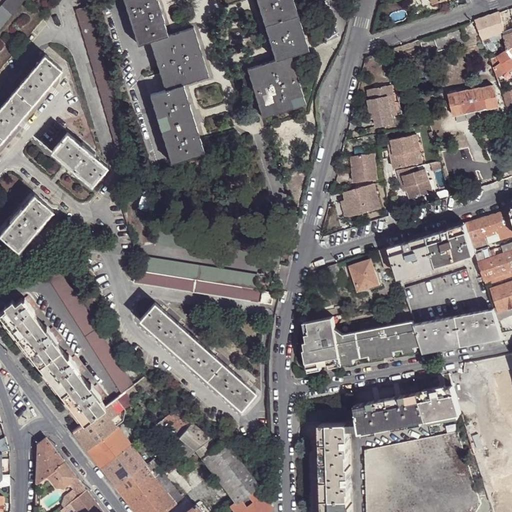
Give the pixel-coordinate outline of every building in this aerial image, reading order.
[(0,29),(24,0),(6,0),(0,7),(0,29)] [(124,0),(138,42),(150,39),(168,33),(157,0),(124,0)] [(256,0),(264,24),(298,13),(293,0),(256,0)] [(88,7),(76,11),(117,148),(129,144),(88,7)] [(476,20),(483,38),(486,37),(504,30),(500,15),(500,12),(476,20)] [(264,24),(275,60),(291,55),(309,49),(298,13),(264,24)] [(150,39),(165,88),(183,82),(209,74),(194,25),(168,33),(150,39)] [(504,30),(486,37),(488,42),(492,41),(505,35),(504,32),(504,30)] [(485,44),(488,53),(491,51),(491,52),(495,51),(492,41),(488,42),(485,43),(485,44)] [(497,76),(511,66),(511,54),(508,49),(497,56),(494,57),(493,57),(492,55),(489,56),(493,65),(497,76)] [(291,55),(275,60),(247,68),(263,118),(306,105),(291,55)] [(45,56),(16,90),(33,105),(39,98),(38,97),(44,90),(44,91),(50,84),(49,83),(55,76),(57,77),(62,70),(45,56)] [(183,82),(165,88),(150,93),(171,162),(205,151),(183,82)] [(390,93),(395,92),(392,82),(369,87),(371,97),(370,97),(371,102),(374,101),(374,105),(372,106),(374,116),(377,116),(379,127),(396,123),(395,115),(390,93)] [(493,85),(492,85),(449,92),(454,116),(500,106),(496,89),(493,85)] [(511,88),(503,91),(507,106),(508,106),(509,107),(511,106),(511,88)] [(16,90),(0,109),(0,135),(4,139),(10,132),(9,131),(15,124),(16,125),(21,119),(20,117),(26,110),(27,111),(33,105),(16,90)] [(400,114),(395,92),(390,93),(395,115),(400,114)] [(68,134),(52,152),(72,169),(73,168),(80,175),(79,176),(92,186),(108,167),(68,134)] [(415,143),(419,142),(417,134),(389,140),(391,149),(391,150),(394,149),(395,155),(392,156),(393,158),(395,167),(418,162),(415,143)] [(423,161),(419,142),(415,143),(418,162),(423,161)] [(391,150),(391,149),(385,150),(386,159),(393,158),(392,156),(391,150)] [(356,166),(353,167),(355,181),(378,179),(375,152),(354,155),(356,166)] [(440,161),(431,163),(433,170),(443,169),(440,161)] [(424,164),(397,169),(400,177),(403,176),(407,190),(410,198),(433,191),(424,164)] [(348,203),(343,204),(346,216),(382,207),(376,183),(344,190),(346,198),(348,203)] [(148,187),(142,194),(151,198),(148,189),(148,187)] [(151,198),(142,194),(137,207),(158,217),(159,215),(154,199),(151,198)] [(0,235),(19,251),(37,231),(36,230),(42,222),(43,223),(54,210),(35,195),(0,235)] [(467,223),(472,240),(486,236),(488,236),(499,232),(511,227),(511,221),(508,209),(467,223)] [(396,265),(400,277),(476,253),(472,240),(467,223),(390,247),(396,265)] [(156,230),(154,244),(277,263),(279,249),(156,230)] [(502,238),(499,232),(488,236),(490,243),(502,238)] [(472,240),(476,253),(485,279),(503,273),(511,270),(511,241),(501,246),(503,253),(499,255),(496,247),(479,252),(478,248),(479,247),(478,244),(481,245),(488,243),(486,236),(472,240)] [(390,247),(380,250),(385,268),(396,265),(390,247)] [(138,271),(254,287),(256,274),(140,257),(138,271)] [(366,288),(380,284),(371,259),(351,266),(359,290),(366,288)] [(338,264),(330,266),(336,285),(344,282),(338,264)] [(51,279),(63,272),(58,265),(46,272),(51,279)] [(138,271),(135,270),(133,282),(259,301),(261,289),(262,289),(254,287),(138,271)] [(511,275),(511,270),(503,273),(505,278),(511,275)] [(125,393),(134,386),(63,272),(51,279),(123,394),(125,393)] [(511,312),(511,301),(506,284),(492,288),(501,316),(511,312)] [(272,291),(261,289),(259,301),(270,303),(272,291)] [(29,296),(24,300),(36,315),(38,313),(33,306),(35,305),(29,296)] [(85,423),(106,407),(102,402),(88,383),(80,373),(65,354),(58,344),(43,325),(36,315),(24,300),(22,298),(16,303),(13,300),(5,305),(7,307),(0,312),(0,313),(10,326),(19,338),(41,366),(63,395),(85,423)] [(173,348),(188,332),(154,303),(140,319),(148,326),(148,325),(155,331),(154,332),(161,338),(162,337),(168,343),(167,343),(173,348)] [(422,345),(425,353),(504,337),(503,332),(498,321),(494,309),(415,324),(422,345)] [(503,332),(511,330),(511,315),(507,318),(498,321),(503,332)] [(389,352),(422,345),(415,324),(414,320),(337,335),(334,317),(308,321),(310,333),(306,334),(308,341),(304,342),(306,349),(304,349),(308,368),(321,365),(318,354),(332,351),(335,363),(383,353),(381,343),(387,342),(389,352)] [(46,323),(43,325),(58,344),(61,342),(58,338),(60,336),(53,328),(51,330),(46,323)] [(207,378),(222,362),(188,332),(173,348),(181,356),(181,355),(188,360),(187,361),(193,367),(194,367),(201,372),(200,373),(207,378)] [(68,352),(65,354),(80,373),(83,371),(80,367),(82,366),(76,357),(73,359),(68,352)] [(256,392),(222,362),(207,378),(214,385),(214,384),(222,390),(221,390),(227,397),(228,396),(235,401),(234,403),(241,408),(256,392)] [(511,408),(511,371),(453,385),(461,408),(462,411),(464,418),(511,408)] [(88,383),(102,402),(105,400),(102,396),(104,394),(98,386),(95,387),(90,381),(88,383)] [(360,432),(462,411),(461,408),(453,385),(355,404),(357,414),(358,422),(360,428),(360,432)] [(118,399),(126,410),(134,404),(125,393),(123,394),(118,399)] [(79,428),(73,432),(87,450),(118,428),(116,426),(124,421),(126,410),(118,399),(106,407),(85,423),(79,428)] [(209,437),(175,411),(160,422),(197,451),(202,459),(217,448),(209,437)] [(124,421),(116,426),(118,428),(131,445),(139,439),(124,420),(124,421)] [(197,451),(160,422),(152,429),(152,430),(149,432),(186,464),(197,451)] [(350,434),(350,429),(348,429),(348,422),(321,423),(321,431),(319,431),(317,439),(318,446),(322,445),(323,468),(320,468),(319,476),(319,483),(323,482),(324,505),(322,506),(320,511),(351,511),(351,508),(352,508),(352,503),(351,503),(350,491),(352,490),(352,485),(350,486),(350,481),(351,481),(351,475),(350,475),(350,471),(351,470),(351,465),(349,466),(349,453),(350,453),(350,448),(349,448),(349,444),(350,444),(350,438),(348,438),(349,434),(350,434)] [(118,428),(87,450),(101,468),(131,445),(118,428)] [(493,511),(491,503),(490,501),(481,503),(458,431),(366,450),(368,511),(493,511)] [(47,475),(64,461),(46,438),(38,444),(37,463),(36,483),(47,475)] [(225,441),(217,448),(202,459),(236,502),(236,503),(256,488),(255,488),(259,484),(253,477),(242,463),(236,455),(227,443),(225,441)] [(101,468),(134,511),(166,511),(176,504),(176,503),(183,498),(174,488),(162,472),(155,477),(146,465),(131,445),(101,468)] [(146,465),(155,477),(162,472),(152,460),(146,465)] [(76,477),(64,461),(47,475),(56,486),(64,487),(70,482),(76,477)] [(10,475),(2,475),(2,479),(0,481),(0,485),(4,487),(10,486),(10,475)] [(511,511),(511,475),(491,503),(493,511),(511,511)] [(82,484),(76,477),(70,482),(75,489),(82,484)] [(87,490),(82,484),(75,489),(65,497),(70,503),(87,490)] [(261,495),(256,488),(236,503),(232,507),(235,511),(273,511),(274,509),(272,509),(270,507),(272,504),(274,505),(274,494),(265,489),(261,492),(263,494),(261,495)] [(84,504),(93,498),(87,490),(70,503),(68,504),(71,507),(75,511),(84,511),(88,510),(84,504)] [(103,511),(100,507),(93,498),(84,504),(88,510),(84,511),(103,511)] [(196,505),(186,511),(201,511),(198,507),(203,503),(200,501),(196,505)]
